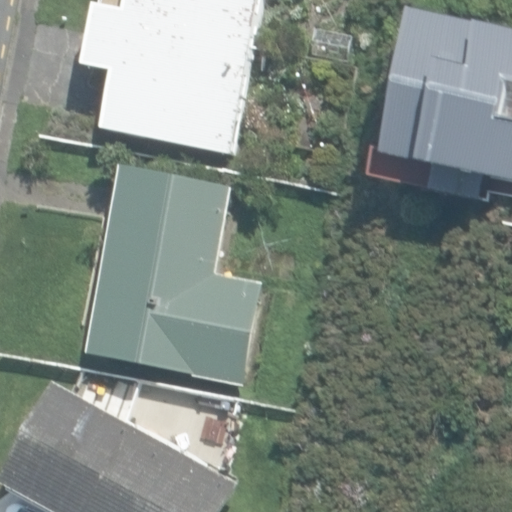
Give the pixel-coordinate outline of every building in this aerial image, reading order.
[(111,131),(235,156),(265,0),(138,0),(137,9),(109,3),(95,70),(122,76),(111,131)] [(403,153),(511,177),(511,37),(436,21),(403,153)] [(317,55),(351,61),(356,36),(321,29),(317,55)] [(96,355),(248,386),(269,284),(223,274),(240,189),(134,167),(133,170),(96,355)] [(10,484),(59,511),(230,511),(246,484),(66,384),(10,484)]
